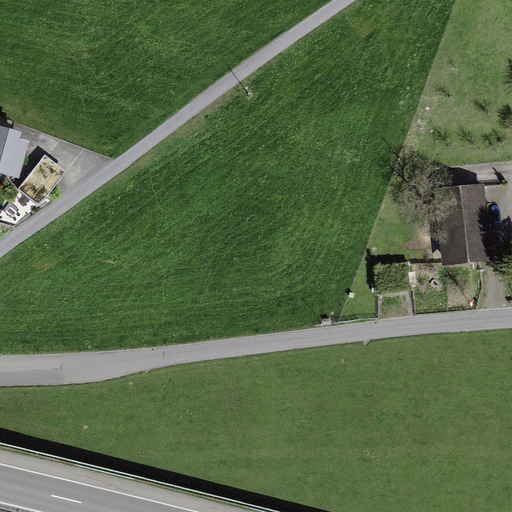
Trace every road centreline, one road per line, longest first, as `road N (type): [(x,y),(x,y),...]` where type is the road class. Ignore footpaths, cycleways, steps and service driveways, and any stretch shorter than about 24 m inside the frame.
road 1 (unclassified): [(0,372),(511,318)]
road 2 (track): [(0,243),(350,0)]
road 3 (motorway): [(122,511),(0,482)]
